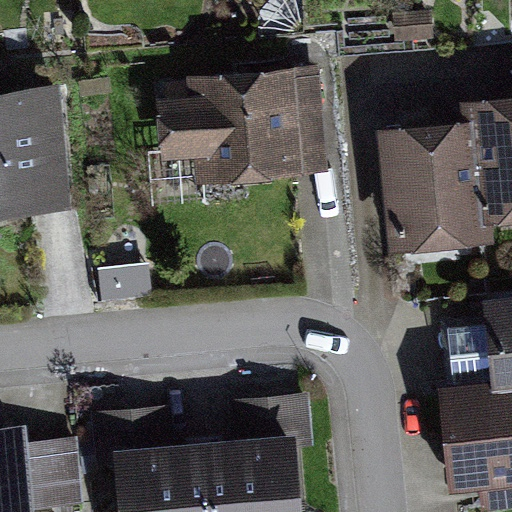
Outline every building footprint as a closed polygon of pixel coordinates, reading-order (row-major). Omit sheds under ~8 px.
[(189,67),(195,169),(315,161),(309,60),(189,67)] [(0,84),(0,204),(73,199),(64,79),(0,84)] [(383,113),(392,239),(498,232),(496,208),(511,207),(511,82),(464,86),(466,108),(383,113)] [(511,233),(511,211),(504,211),(503,233),(511,233)] [(444,422),(450,475),(511,468),(511,291),(476,295),(481,335),(486,384),(440,389),(444,422)] [(0,418),(0,511),(32,511),(25,417),(0,418)] [(120,511),(305,511),(299,431),(115,445),(120,511)]
